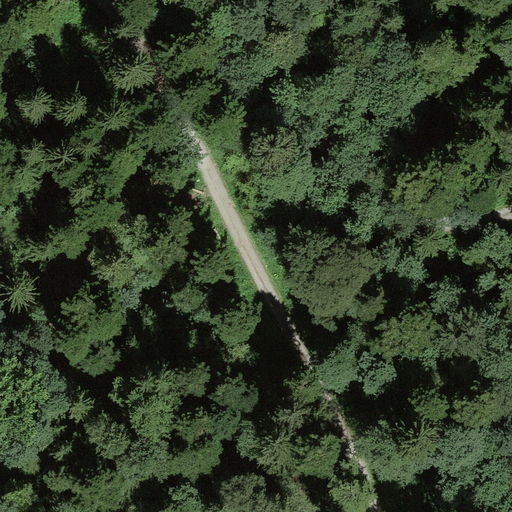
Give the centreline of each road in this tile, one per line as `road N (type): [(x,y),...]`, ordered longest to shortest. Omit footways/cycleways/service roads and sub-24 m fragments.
road 1 (track): [(112,0),(379,511)]
road 2 (track): [(228,0),(297,112),(341,166),(385,202),(430,221),(484,224),(511,212)]
